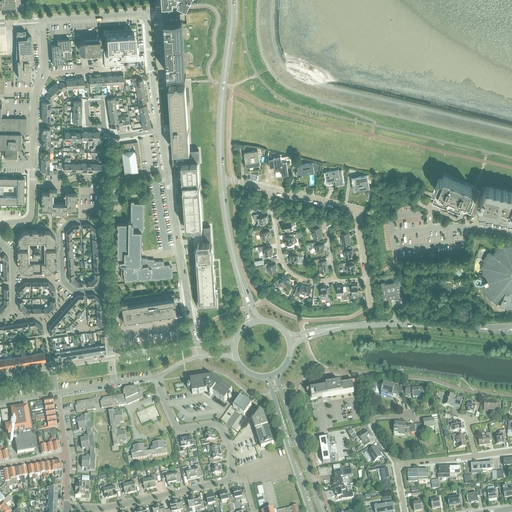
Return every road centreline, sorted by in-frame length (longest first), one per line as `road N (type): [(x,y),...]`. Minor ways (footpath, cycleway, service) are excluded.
road 1 (residential): [(195,345),(160,131)]
road 2 (secondary): [(221,181),(231,0)]
road 3 (residential): [(64,506),(101,509),(228,478)]
road 4 (residential): [(367,276),(357,208),(267,187)]
road 5 (secondary): [(511,329),(355,324)]
road 6 (residential): [(228,478),(222,428),(177,428),(156,376)]
road 7 (residential): [(335,280),(301,278),(283,265),(267,187)]
road 8 (residential): [(393,248),(392,232),(511,234)]
road 9 (residential): [(106,297),(63,281),(62,231),(83,220)]
